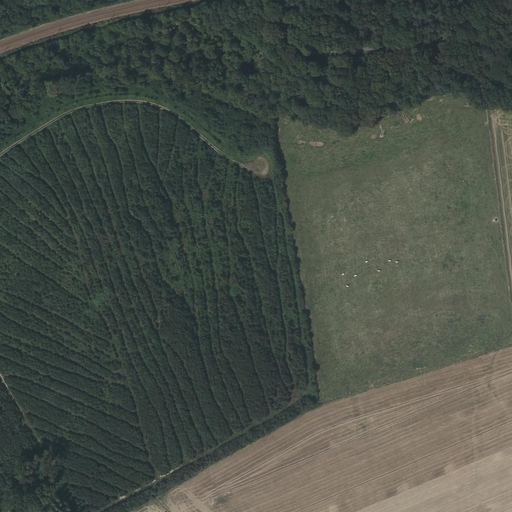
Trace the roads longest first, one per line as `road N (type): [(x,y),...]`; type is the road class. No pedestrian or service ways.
road 1 (track): [(511,90),(453,88),(349,128),(325,126),(161,61),(115,57),(36,78),(0,105)]
road 2 (track): [(274,238),(262,158),(162,102),(93,101),(58,111),(0,160)]
road 3 (unclassified): [(279,0),(289,33),(318,47),(404,41),(511,48)]
road 4 (track): [(97,511),(293,396)]
